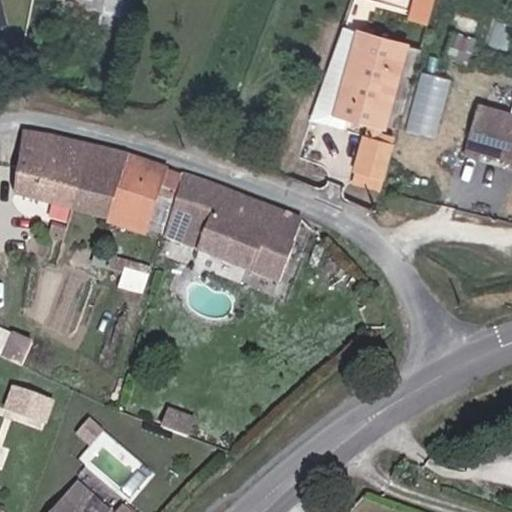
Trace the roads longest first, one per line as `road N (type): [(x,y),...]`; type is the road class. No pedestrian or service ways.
road 1 (residential): [(462,363),(402,250),(316,187),(65,109),(0,123)]
road 2 (tertiary): [(257,511),(374,419),(462,363)]
